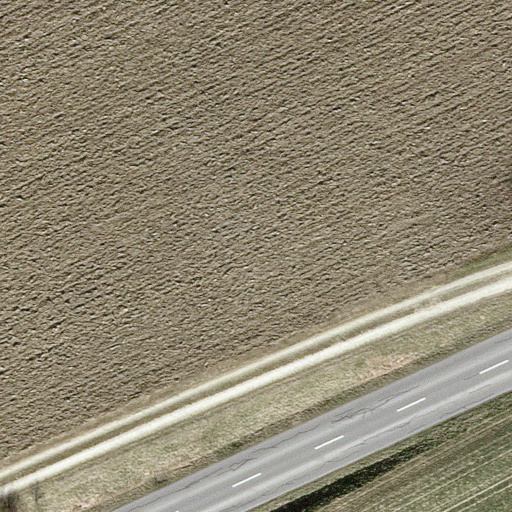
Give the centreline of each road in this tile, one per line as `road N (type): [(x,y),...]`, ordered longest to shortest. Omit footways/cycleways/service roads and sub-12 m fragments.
road 1 (track): [(0,494),(511,276)]
road 2 (tertiary): [(181,511),(511,360)]
